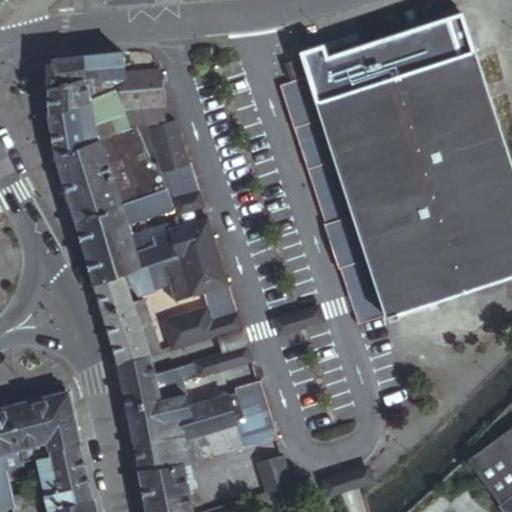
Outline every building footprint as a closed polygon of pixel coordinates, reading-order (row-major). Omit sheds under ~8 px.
[(511,277),(511,165),(475,52),(457,57),(446,25),(362,51),(364,60),(332,70),(325,47),(304,54),(390,318),(511,277)] [(125,75),(123,52),(97,55),(100,77),(125,75)] [(100,77),(97,55),(87,56),(86,79),(100,77)] [(86,79),(87,56),(56,59),(50,65),(50,89),(81,79),(86,79)] [(128,112),(161,105),(158,71),(125,75),(126,81),(128,112)] [(283,99),(309,90),(305,77),(279,85),(283,99)] [(89,101),(86,79),(81,79),(50,89),(51,114),(89,101)] [(313,104),(309,90),(283,99),(287,112),(313,104)] [(126,133),(122,116),(116,93),(103,96),(113,137),(126,133)] [(113,137),(103,96),(89,101),(91,144),(113,137)] [(91,144),(89,101),(51,114),(59,156),(91,144)] [(318,119),(313,104),(287,112),(292,127),(318,119)] [(161,105),(128,112),(132,131),(148,127),(162,123),(161,105)] [(180,138),(175,119),(162,123),(148,127),(155,147),(180,138)] [(323,133),(318,119),(292,127),(297,142),(323,133)] [(161,196),(152,166),(147,167),(132,131),(126,133),(113,137),(91,144),(59,156),(78,222),(123,208),(134,204),(161,196)] [(327,147),(323,133),(297,142),(302,156),(327,147)] [(184,151),(180,138),(155,147),(159,160),(184,151)] [(332,161),(327,147),(302,156),(306,169),(332,161)] [(191,166),(191,163),(188,164),(184,151),(159,160),(164,175),(191,166)] [(336,175),(332,161),(306,169),(311,182),(336,175)] [(197,183),(191,166),(164,175),(170,193),(172,192),(197,183)] [(341,189),(336,175),(311,182),(316,197),(341,189)] [(202,200),(197,183),(172,192),(177,209),(202,200)] [(346,204),(341,189),(316,197),(320,211),(346,204)] [(177,209),(172,192),(170,193),(161,196),(134,204),(140,221),(177,209)] [(179,216),(201,208),(204,207),(202,200),(177,209),(179,216)] [(140,221),(134,204),(123,208),(129,226),(140,221)] [(325,225),(350,217),(346,204),(320,211),(325,225)] [(78,222),(87,254),(132,237),(129,226),(123,208),(78,222)] [(356,233),(350,217),(325,225),(323,225),(328,242),(356,233)] [(184,228),(193,253),(212,248),(225,289),(229,303),(236,330),(244,326),(240,313),(237,313),(228,281),(209,223),(207,223),(206,221),(184,228)] [(132,237),(87,254),(96,283),(126,274),(131,272),(165,262),(193,253),(184,228),(171,232),(172,236),(157,241),(155,234),(153,230),(132,237)] [(155,234),(157,241),(172,236),(171,232),(170,230),(155,234)] [(361,247),(356,233),(328,242),(333,256),(361,247)] [(366,263),(361,247),(333,256),(338,272),(366,263)] [(205,295),(225,289),(212,248),(193,253),(165,262),(172,286),(178,304),(205,295)] [(172,286),(165,262),(131,272),(137,291),(143,295),(172,286)] [(371,276),(366,263),(338,272),(338,274),(341,273),(345,284),(371,276)] [(136,304),(126,274),(96,283),(106,313),(136,304)] [(345,284),(350,300),(376,291),(371,276),(345,284)] [(229,303),(225,289),(205,295),(209,309),(229,303)] [(380,305),(376,291),(350,300),(355,313),(380,305)] [(162,352),(146,301),(136,304),(106,313),(121,365),(151,356),(162,352)] [(236,330),(229,303),(209,309),(165,323),(175,352),(236,330)] [(385,320),(380,305),(355,313),(360,328),(385,320)] [(198,376),(252,359),(254,359),(249,345),(194,363),(198,376)] [(154,365),(151,356),(121,365),(123,375),(124,382),(157,376),(154,365)] [(166,402),(163,392),(167,391),(163,375),(157,376),(124,382),(130,411),(166,402)] [(177,441),(238,424),(245,422),(240,407),(266,398),(262,384),(259,384),(237,392),(237,395),(192,408),(188,396),(166,402),(177,441)] [(82,447),(69,393),(13,408),(23,449),(46,443),(49,454),(82,447)] [(271,413),(266,398),(240,407),(245,422),(271,413)] [(177,441),(166,402),(130,411),(136,444),(177,441)] [(0,454),(23,449),(13,408),(0,411),(0,454)] [(280,439),(272,413),(271,413),(245,422),(238,424),(245,449),(280,439)] [(184,466),(245,449),(238,424),(177,441),(136,444),(141,470),(184,466)] [(505,507),(511,502),(511,433),(472,463),(505,507)] [(51,461),(49,454),(46,443),(23,449),(27,466),(37,464),(51,461)] [(94,502),(82,447),(49,454),(51,461),(37,464),(44,492),(14,500),(15,505),(16,511),(49,511),(54,510),(94,502)] [(27,466),(23,449),(0,454),(0,476),(8,475),(7,471),(27,466)] [(292,488),(285,462),(283,463),(259,470),(267,496),(292,488)] [(189,491),(184,466),(141,470),(146,499),(189,491)] [(14,500),(8,475),(0,476),(0,509),(15,505),(14,500)] [(193,511),(189,491),(146,499),(148,511),(193,511)] [(96,511),(94,502),(54,510),(49,511),(96,511)]
